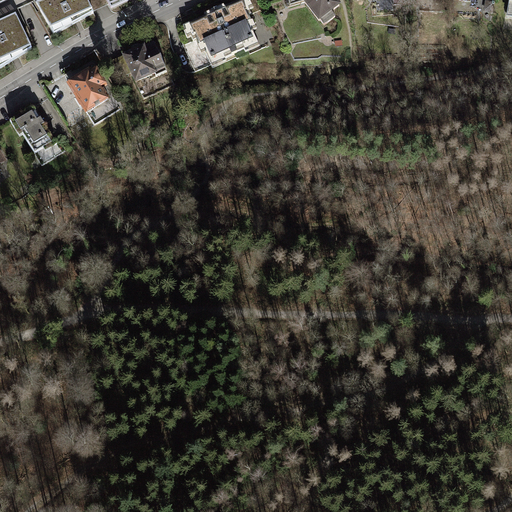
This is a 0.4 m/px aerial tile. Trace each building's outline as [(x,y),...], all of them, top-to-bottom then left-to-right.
[(87,0),(45,0),(36,4),(54,36),(94,13),(87,0)] [(248,0),(240,0),(215,11),(234,54),(247,48),(245,45),(254,41),(250,34),(253,33),(250,25),(252,24),(249,16),(251,14),(248,7),(251,5),(248,0)] [(338,5),(334,0),(287,0),(290,6),(304,2),(323,27),(335,16),(331,11),(338,5)] [(234,54),(215,11),(183,26),(186,34),(189,33),(193,41),(196,40),(200,48),(202,47),(206,54),(208,53),(212,60),(220,57),(221,60),(234,54)] [(15,14),(0,21),(0,69),(32,49),(15,14)] [(132,53),(124,57),(131,73),(136,82),(154,74),(155,77),(167,72),(154,43),(141,49),(137,48),(133,50),(132,53)] [(131,73),(124,57),(115,61),(123,76),(131,73)] [(94,70),(70,86),(77,96),(75,98),(79,105),(81,104),(84,109),(94,103),(96,106),(108,99),(101,88),(104,86),(94,70)] [(34,107),(10,121),(15,129),(18,127),(35,154),(49,146),(51,149),(57,145),(34,107)]
